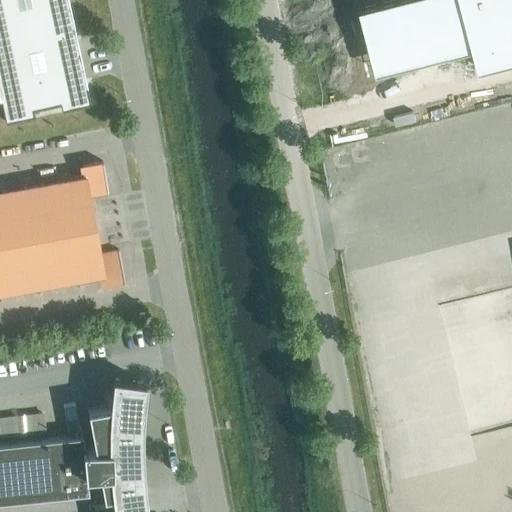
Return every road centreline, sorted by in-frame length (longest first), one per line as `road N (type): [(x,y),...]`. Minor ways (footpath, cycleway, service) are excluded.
road 1 (unclassified): [(262,0),(358,511)]
road 2 (unclassified): [(216,511),(121,0)]
road 3 (unknown): [(188,360),(0,386)]
road 4 (unknown): [(76,511),(213,494)]
